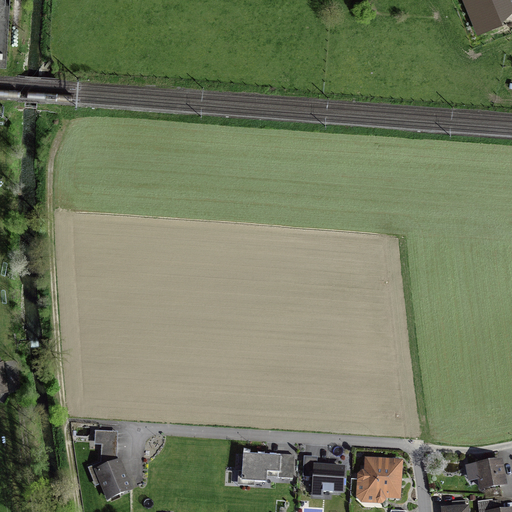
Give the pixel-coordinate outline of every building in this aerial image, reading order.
[(463,0),(476,31),(502,20),(493,0),(463,0)] [(117,462),(118,430),(95,430),(95,444),(101,444),(101,469),(117,462)] [(293,456),(244,453),(243,479),(266,481),(267,476),(292,477),(293,456)] [(357,474),(356,497),(361,503),(382,504),(386,501),(387,499),(401,500),(403,460),(365,457),(364,470),(362,470),(357,474)] [(508,485),(503,458),(465,465),(468,482),(478,480),(480,491),(508,485)] [(101,469),(96,470),(108,499),(131,490),(120,461),(117,462),(101,469)] [(332,490),(341,491),(342,470),(315,468),(314,489),(322,490),(322,492),(332,493),(332,490)] [(511,511),(511,507),(502,509),(501,500),(493,501),(493,499),(478,501),(478,503),(478,511),(511,511)] [(441,511),(470,511),(470,505),(466,505),(466,500),(452,502),(452,506),(441,507),(441,511)]
